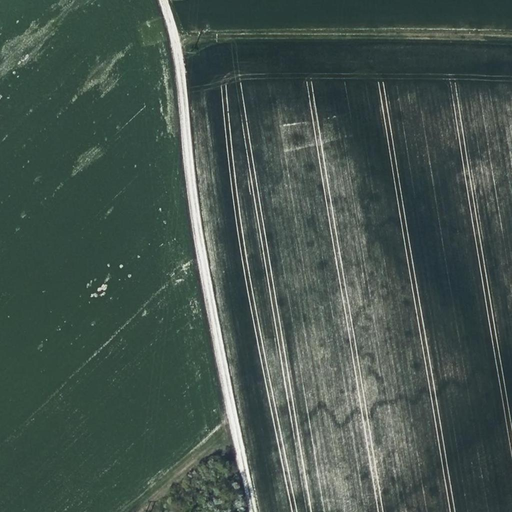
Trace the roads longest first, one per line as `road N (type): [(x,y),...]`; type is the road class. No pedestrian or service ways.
road 1 (track): [(250,511),(191,209),(178,51),(161,0)]
road 2 (track): [(511,47),(173,29)]
road 3 (track): [(128,511),(231,420)]
